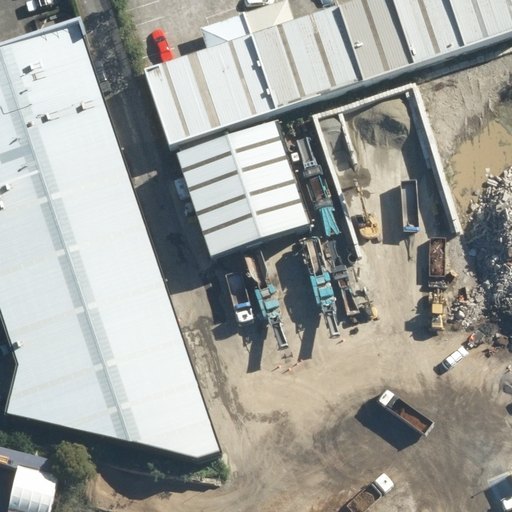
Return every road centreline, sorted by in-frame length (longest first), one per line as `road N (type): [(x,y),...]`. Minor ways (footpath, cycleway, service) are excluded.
road 1 (track): [(98,0),(209,315),(317,405),(471,511)]
road 2 (track): [(222,511),(362,434)]
